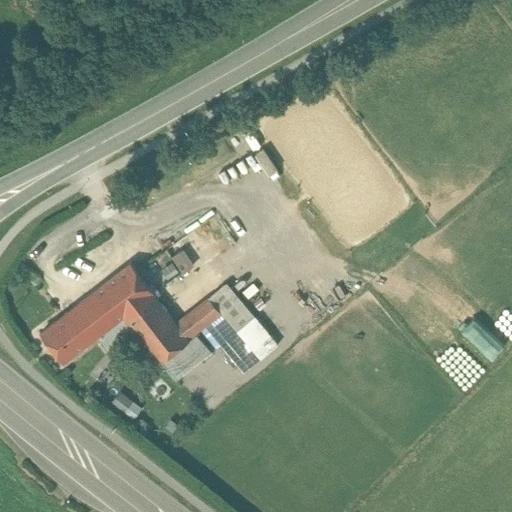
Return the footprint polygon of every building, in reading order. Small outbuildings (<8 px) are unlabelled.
[(77,305),(41,332),(64,362),(99,335),(124,316),(153,293),(154,293),(131,263),(77,305)] [(227,282),(209,298),(222,313),(206,326),(221,344),(245,373),(279,344),(256,316),(227,282)] [(177,323),(153,293),(124,316),(160,363),(190,340),(189,339),(177,323)] [(209,298),(177,323),(189,339),(206,326),(222,313),(209,298)] [(490,361),(508,347),(477,307),(458,321),(490,361)] [(114,331),(102,341),(110,351),(122,341),(114,331)]
